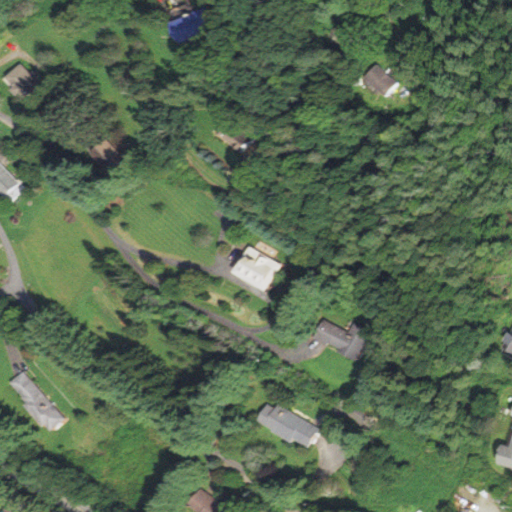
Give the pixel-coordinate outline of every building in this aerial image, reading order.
[(177,23),(186,42),(217,27),(213,17),(217,15),(212,6),(177,23)] [(372,18),(350,28),(356,42),(378,32),(372,18)] [(340,30),(349,43),(364,32),(355,20),(340,30)] [(376,75),(407,97),(418,82),(387,60),(376,75)] [(8,78),(25,95),(39,82),(22,64),(8,78)] [(26,84),(6,65),(0,71),(0,90),(11,101),(26,84)] [(369,77),(390,95),(400,83),(379,65),(369,77)] [(222,133),(245,152),(255,138),(233,120),(222,133)] [(237,156),(248,144),(224,122),(213,133),(237,156)] [(96,152),(112,172),(126,161),(109,141),(96,152)] [(0,186),(7,194),(19,184),(0,164),(0,186)] [(253,247),(239,271),(270,290),(284,265),(253,247)] [(325,321),(318,335),(343,348),(342,351),(360,359),(373,332),(355,323),(350,333),(325,321)] [(501,348),(511,352),(511,324),(501,348)] [(13,382),(54,429),(66,419),(25,372),(13,382)] [(261,420),(294,439),(295,436),(312,445),(322,428),(280,404),(277,409),(270,404),(261,420)] [(511,465),(504,463),(505,458),(503,457),(507,444),(511,445),(511,465)] [(237,511),(203,489),(193,504),(204,511),(237,511)]
